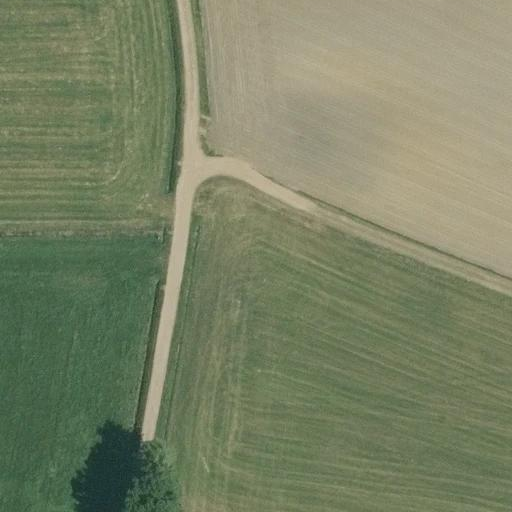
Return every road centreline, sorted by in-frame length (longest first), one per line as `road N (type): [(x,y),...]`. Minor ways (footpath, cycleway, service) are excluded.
road 1 (track): [(140,511),(196,174),(188,0)]
road 2 (unknown): [(511,299),(196,174)]
